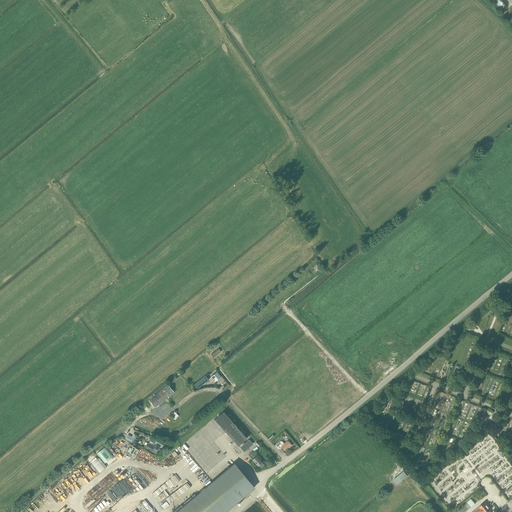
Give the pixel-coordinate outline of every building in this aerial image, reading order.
[(493,0),(499,6),(501,9),(506,5),(501,0),(493,0)] [(215,382),(221,377),(217,372),(211,377),(215,382)] [(205,375),(194,384),(198,389),(209,380),(205,375)] [(150,400),(156,407),(174,392),(168,385),(150,400)] [(128,417),(131,421),(142,412),(140,408),(128,417)] [(223,412),(214,420),(238,446),(239,445),(240,447),(240,448),(244,452),(253,444),(249,440),(243,445),(241,443),(246,438),(223,412)] [(499,446),(501,444),(493,435),(491,436),(499,446)] [(157,439),(156,441),(151,439),(149,442),(151,443),(150,444),(148,443),(145,448),(155,453),(157,449),(158,449),(160,446),(162,447),(164,443),(157,439)] [(282,442),(276,446),(280,450),(282,448),(285,451),(292,445),(288,441),(284,444),(282,442)] [(501,456),(506,452),(502,447),(497,451),(501,456)] [(261,468),(264,465),(262,463),(262,462),(256,456),(254,454),(251,457),(253,459),(258,466),(259,465),(261,468)] [(401,468),(404,465),(399,459),(395,462),(401,468)] [(175,511),(225,511),(254,488),(234,463),(175,511)] [(394,480),(397,485),(407,476),(404,471),(394,480)] [(472,511),(487,511),(491,509),(485,502),(479,507),(472,511)]
